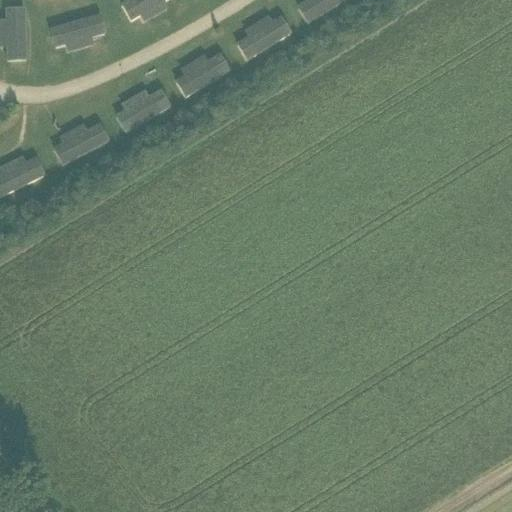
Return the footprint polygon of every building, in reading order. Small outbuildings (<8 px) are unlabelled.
[(184,0),(125,0),(111,8),(129,37),(186,3),(184,0)] [(297,0),(286,7),(304,36),(360,0),(297,0)] [(0,72),(32,72),(31,5),(0,5),(0,72)] [(225,45),(243,73),(299,38),(281,10),(225,45)] [(104,11),(40,30),(50,62),(114,43),(104,11)] [(164,81),(182,110),(239,75),(221,46),(164,81)] [(103,116),(120,145),(178,112),(161,83),(103,116)] [(43,148),(58,178),(117,146),(101,116),(43,148)] [(38,151),(0,168),(0,206),(52,181),(38,151)]
